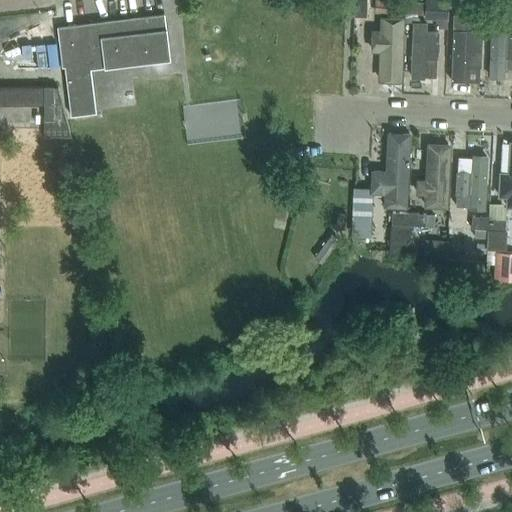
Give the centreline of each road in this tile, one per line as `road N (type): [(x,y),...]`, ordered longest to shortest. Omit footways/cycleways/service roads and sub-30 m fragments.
road 1 (primary): [(511,405),(127,511)]
road 2 (primary): [(296,511),(511,453)]
road 3 (residential): [(325,143),(326,109),(511,117)]
